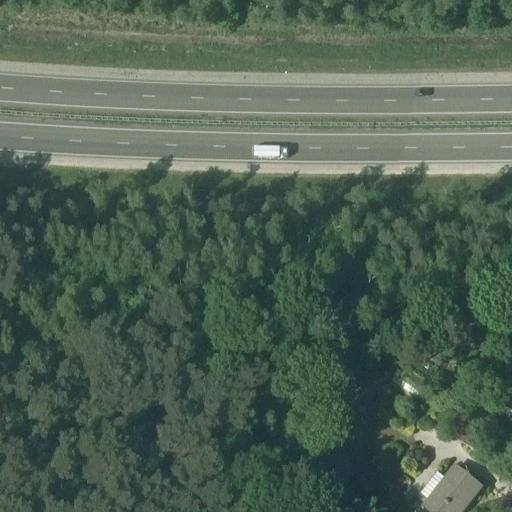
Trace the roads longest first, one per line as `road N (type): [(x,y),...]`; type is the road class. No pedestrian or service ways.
road 1 (trunk): [(511,96),(288,99),(0,86)]
road 2 (trunk): [(0,137),(291,150),(511,148)]
